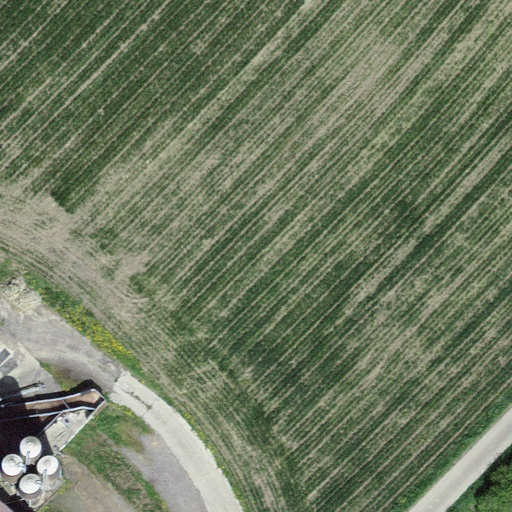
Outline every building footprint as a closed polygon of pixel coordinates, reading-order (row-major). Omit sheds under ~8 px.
[(20,464),(22,467),(25,469),(28,470),(32,470),(36,468),(38,466),(40,462),(41,459),(40,455),(38,452),(36,449),(32,448),(29,448),(25,448),(22,450),(20,453),(18,457),(18,460),(20,464)] [(0,480),(2,484),(5,486),(9,487),(12,486),(16,485),(19,482),(20,479),(21,475),(20,472),(18,468),(16,466),(12,465),(9,464),(5,465),(2,467),(0,470),(0,480)] [(41,484),(43,487),(46,489),(50,490),(54,490),(57,488),(60,486),(61,482),(62,479),(61,475),(60,472),(57,469),(54,468),(50,468),(46,469),(43,471),(41,473),(40,477),(40,480),(41,484)] [(23,503),(25,506),(28,508),(31,509),(35,509),(39,507),(41,505),(43,501),(44,498),(43,494),(41,491),(39,488),(35,487),(32,487),(28,488),(25,489),(23,492),(22,496),(21,499),(23,503)] [(0,511),(9,511),(0,503),(0,511)]
